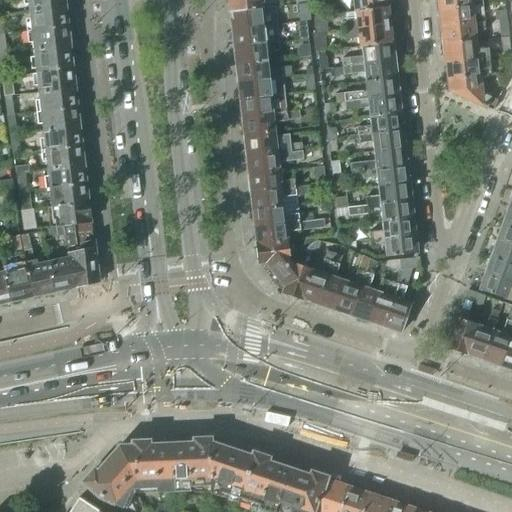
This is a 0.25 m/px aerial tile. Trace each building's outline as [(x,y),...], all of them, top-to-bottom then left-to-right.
[(27,4),(28,12),(64,7),(63,1),(64,0),(25,0),(26,2),(27,4)] [(229,4),(230,13),(263,9),(261,0),(226,0),(227,3),(229,4)] [(351,0),(353,12),(386,9),(385,1),(385,0),(351,0)] [(436,0),(437,11),(470,7),(469,0),(436,0)] [(296,5),(297,15),(308,13),(307,4),(296,5)] [(440,21),(441,28),(483,23),(481,5),(470,7),(437,11),(438,20),(440,21)] [(30,29),(30,31),(66,26),(68,24),(67,16),(65,15),(64,7),(28,12),(29,20),(28,22),(29,28),(30,29)] [(232,29),(232,31),(275,26),(274,7),(263,9),(230,13),(231,19),(229,21),(229,27),(232,29)] [(313,17),(323,16),(324,16),(323,8),(312,9),(313,17)] [(344,14),(345,22),(340,22),(341,31),(388,26),(387,19),(389,17),(388,11),(386,10),(386,9),(353,12),(344,14)] [(495,21),(498,21),(505,20),(505,12),(494,13),(495,21)] [(313,17),(315,35),(322,34),(326,33),(323,16),(313,17)] [(498,21),(500,39),(508,38),(505,20),(498,21)] [(298,41),(307,40),(306,32),(305,22),(296,23),(298,41)] [(440,36),(441,47),(475,43),(473,33),(484,31),(483,23),(441,28),(442,34),(440,36)] [(31,41),(32,50),(69,46),(68,39),(70,37),(69,30),(67,29),(66,26),(30,31),(30,32),(30,34),(30,40),(31,41)] [(233,43),(234,49),(277,44),(275,26),(232,31),(232,33),(230,35),(231,41),(233,43)] [(388,26),(341,31),(337,31),(338,40),(358,38),(359,47),(390,43),(392,41),(391,34),(389,33),(388,26)] [(322,34),(315,35),(312,35),(314,52),(324,51),(322,34)] [(508,38),(500,39),(502,57),(510,56),(508,38)] [(361,56),(340,59),(340,60),(341,68),(392,62),(392,56),(393,54),(393,48),(391,46),(390,43),(359,47),(361,56)] [(444,56),(445,64),(487,59),(486,50),(476,51),(475,43),(441,47),(442,55),(444,56)] [(236,64),(236,66),(267,62),(265,53),(278,52),(277,44),(234,49),(235,54),(233,56),(233,62),(236,64)] [(309,57),(308,45),(299,46),(296,50),(296,59),(309,57)] [(34,67),(35,70),(54,68),(54,70),(54,72),(71,70),(71,68),(71,63),(72,62),(72,55),(70,54),(69,46),(32,50),(33,58),(33,60),(33,65),(34,67)] [(6,53),(0,53),(0,73),(6,73),(9,72),(6,53)] [(326,57),(317,58),(318,63),(318,70),(327,69),(326,57)] [(444,71),(445,81),(479,78),(489,76),(487,59),(445,64),(446,70),(444,71)] [(237,78),(238,83),(281,78),(290,77),(289,67),(267,69),(267,62),(236,66),(236,68),(234,70),(235,76),(237,78)] [(393,68),(392,62),(332,69),(333,77),(349,75),(363,74),(364,82),(394,79),(394,77),(396,75),(395,69),(393,68)] [(37,85),(37,93),(74,89),(73,82),(75,80),(74,73),(72,72),(71,70),(54,72),(54,70),(54,68),(35,70),(35,72),(35,76),(35,78),(35,83),(37,85)] [(506,80),(508,74),(495,76),(497,88),(502,87),(506,80)] [(0,78),(3,97),(10,96),(13,96),(10,77),(0,78)] [(239,89),(237,91),(238,97),(240,99),(240,101),(283,96),(281,78),(238,83),(239,89)] [(479,78),(445,81),(446,91),(492,111),(496,102),(486,97),(481,98),(479,78)] [(395,81),(394,79),(364,82),(365,91),(334,95),(335,103),(336,103),(336,104),(343,103),(396,96),(396,91),(397,89),(397,83),(395,81)] [(39,111),(40,112),(76,107),(77,105),(77,98),(75,97),(74,89),(37,93),(38,101),(38,103),(38,109),(39,111)] [(3,97),(6,117),(13,116),(10,96),(3,97)] [(240,103),(238,105),(239,111),(241,113),(242,118),(286,114),(285,113),(285,109),(283,96),(240,101),(240,103)] [(397,102),(396,96),(343,103),(344,111),(367,108),(368,117),(398,113),(398,112),(400,110),(399,104),(397,102)] [(333,115),(332,104),(323,105),(324,116),(333,115)] [(41,123),(42,131),(78,127),(77,120),(79,118),(78,111),(76,110),(76,107),(40,112),(40,113),(39,115),(40,121),(41,123)] [(243,124),(241,126),(242,132),(244,134),(244,136),(245,136),(275,133),(273,123),(286,122),(287,122),(299,120),(298,112),(292,112),(285,113),(286,114),(242,118),(243,124)] [(369,126),(355,128),(356,137),(401,132),(400,126),(402,124),(401,118),(399,116),(398,113),(368,117),(369,126)] [(6,117),(9,135),(16,134),(13,116),(6,117)] [(44,149),(44,150),(80,146),(80,145),(82,143),(81,136),(79,135),(78,127),(42,131),(43,139),(42,141),(43,147),(44,149)] [(401,137),(401,132),(356,137),(357,145),(371,143),(372,153),(403,149),(402,147),(404,145),(403,139),(401,137)] [(245,142),(243,144),(244,150),(246,152),(247,158),(301,152),(300,143),(297,144),(289,145),(288,135),(275,137),(275,133),(245,136),(244,136),(244,140),(245,142)] [(16,134),(9,135),(12,155),(19,154),(16,134)] [(45,161),(46,169),(82,165),(82,158),(83,157),(82,149),(81,148),(80,146),(44,150),(44,151),(43,153),(44,159),(45,161)] [(403,151),(403,149),(372,153),(373,161),(349,164),(349,166),(350,173),(361,172),(405,167),(404,161),(406,159),(405,152),(403,151)] [(248,174),(249,177),(279,173),(278,163),(302,160),(301,152),(247,158),(247,164),(245,166),(246,172),(248,174)] [(339,174),(338,162),(330,163),(331,175),(339,174)] [(15,173),(24,172),(28,171),(27,165),(14,167),(15,173)] [(48,186),(48,189),(85,184),(85,183),(86,181),(85,174),(83,173),(82,165),(46,169),(47,177),(46,179),(47,185),(48,186)] [(323,185),(321,167),(311,169),(313,186),(323,185)] [(375,178),(376,188),(407,184),(406,182),(408,180),(407,174),(405,172),(405,167),(361,172),(362,180),(375,178)] [(18,193),(19,193),(29,192),(28,190),(26,191),(24,172),(15,173),(18,193)] [(250,187),(251,194),(294,188),(293,179),(280,181),(279,173),(249,177),(247,179),(248,185),(250,187)] [(11,180),(0,181),(0,190),(4,190),(12,188),(11,181),(11,180)] [(50,198),(51,207),(87,203),(86,196),(88,195),(87,187),(85,186),(85,184),(48,189),(49,189),(48,191),(48,197),(50,198)] [(363,198),(364,206),(409,202),(408,195),(410,193),(409,187),(407,186),(407,184),(376,188),(377,196),(363,198)] [(252,209),(253,212),(296,206),(295,197),(301,196),(310,195),(309,187),(294,188),(251,194),(251,199),(249,201),(250,207),(252,209)] [(12,188),(4,190),(6,202),(13,201),(12,188)] [(19,193),(21,212),(31,209),(29,192),(19,193)] [(345,200),(334,201),(335,210),(346,208),(345,200)] [(409,207),(409,202),(364,206),(355,207),(346,208),(347,217),(379,213),(380,223),(411,219),(411,217),(412,215),(411,209),(409,207)] [(55,227),(61,226),(89,222),(89,218),(91,218),(89,203),(87,203),(51,207),(52,220),(54,219),(55,227)] [(254,222),(255,229),(311,221),(310,213),(297,215),(296,206),(253,212),(251,214),(252,220),(254,222)] [(32,209),(31,209),(21,212),(20,212),(23,231),(35,229),(32,209)] [(503,224),(503,226),(511,229),(511,210),(509,209),(507,214),(504,216),(503,220),(503,224)] [(411,220),(411,219),(380,223),(381,231),(368,233),(369,242),(413,236),(412,230),(414,228),(413,222),(411,220)] [(256,243),(256,245),(287,241),(286,232),(323,228),(322,220),(311,221),(255,229),(255,233),(253,236),(254,242),(256,243)] [(81,251),(68,254),(75,287),(75,289),(98,284),(93,242),(91,222),(89,222),(61,226),(63,236),(64,238),(67,248),(80,246),(81,251)] [(61,226),(55,227),(55,228),(57,237),(63,236),(61,226)] [(499,236),(496,243),(511,248),(511,229),(503,226),(502,227),(500,228),(498,234),(499,236)] [(18,237),(21,250),(25,264),(33,262),(27,235),(18,237)] [(414,242),(413,236),(369,242),(370,249),(383,248),(384,258),(415,254),(415,252),(416,250),(416,243),(414,242)] [(13,251),(21,250),(18,237),(10,238),(13,251)] [(301,253),(305,250),(315,242),(314,238),(300,240),(301,253)] [(265,263),(275,276),(289,264),(285,259),(285,258),(289,257),(287,241),(256,245),(254,245),(257,264),(265,263)] [(319,242),(315,242),(305,250),(315,253),(319,242)] [(351,243),(343,244),(357,250),(356,242),(351,243)] [(492,256),(491,258),(511,266),(511,248),(496,243),(495,247),(493,248),(491,254),(492,256)] [(16,266),(2,269),(10,301),(12,301),(14,302),(21,301),(22,299),(32,296),(25,264),(21,250),(13,251),(16,266)] [(311,303),(317,304),(333,255),(326,253),(323,260),(322,260),(318,273),(310,270),(300,300),(300,301),(301,299),(302,299),(303,302),(309,304),(311,303)] [(68,254),(46,259),(54,292),(56,291),(58,293),(65,291),(66,289),(75,287),(68,254)] [(322,306),(323,309),(329,311),(332,309),(334,310),(344,281),(334,278),(341,258),(333,255),(317,304),(322,306)] [(345,314),(351,316),(369,261),(361,256),(351,284),(344,281),(334,310),(335,311),(336,313),(342,315),(345,314)] [(487,269),(485,275),(511,284),(511,266),(491,258),(491,259),(488,261),(486,266),(487,269)] [(33,262),(25,264),(32,296),(41,294),(43,296),(50,294),(52,292),(54,292),(46,259),(33,262)] [(397,284),(383,327),(389,329),(390,331),(396,333),(398,332),(401,333),(411,304),(401,300),(407,281),(408,281),(411,270),(419,269),(417,259),(399,261),(400,271),(400,273),(397,284)] [(365,321),(367,321),(376,292),(368,289),(376,263),(370,261),(369,261),(351,316),(356,317),(357,320),(363,322),(365,321)] [(384,267),(400,273),(400,271),(399,261),(386,262),(384,267)] [(282,295),(300,300),(310,270),(294,265),(293,269),(292,268),(289,264),(275,276),(285,287),(282,295)] [(2,269),(0,269),(0,305),(7,304),(8,302),(10,301),(2,269)] [(511,284),(485,275),(479,291),(481,292),(511,303),(511,284)] [(378,325),(383,327),(397,284),(380,279),(376,292),(367,321),(368,322),(370,324),(375,326),(378,325)] [(463,300),(464,301),(481,307),(484,297),(467,291),(463,300)] [(494,364),(499,365),(511,326),(511,307),(510,307),(505,322),(500,335),(492,332),(482,360),(484,360),(485,363),(491,365),(494,364)] [(446,350),(464,356),(474,325),(465,321),(468,312),(460,310),(446,350)] [(478,358),(482,360),(492,332),(498,313),(490,310),(487,319),(484,328),(474,325),(464,356),(476,360),(478,358)] [(511,371),(511,326),(499,365),(505,367),(506,370),(511,372),(511,371)] [(189,490),(210,493),(207,439),(193,440),(193,444),(171,445),(173,491),(189,490)] [(218,490),(238,497),(251,457),(209,444),(209,439),(207,439),(210,493),(216,495),(218,490)] [(157,492),(173,491),(171,445),(148,446),(148,442),(133,443),(135,488),(156,487),(157,492)] [(131,488),(135,488),(133,443),(132,443),(132,447),(119,447),(96,473),(93,470),(82,482),(99,497),(122,507),(131,488)] [(257,508),(267,511),(272,511),(287,470),(266,462),(267,459),(252,454),(251,458),(251,457),(238,497),(258,504),(257,508)] [(313,511),(325,480),(325,478),(310,473),(309,477),(287,470),(272,511),(313,511)] [(337,511),(346,487),(337,484),(336,482),(329,479),(327,480),(325,480),(313,511),(337,511)] [(360,511),(367,494),(358,491),(357,489),(349,486),(347,487),(346,487),(337,511),(360,511)] [(383,511),(387,501),(378,498),(377,496),(370,493),(368,494),(367,494),(360,511),(383,511)] [(98,511),(91,507),(78,498),(68,511),(98,511),(97,511),(98,511)] [(383,511),(406,511),(408,508),(399,505),(398,502),(391,500),(388,501),(387,501),(383,511)]
